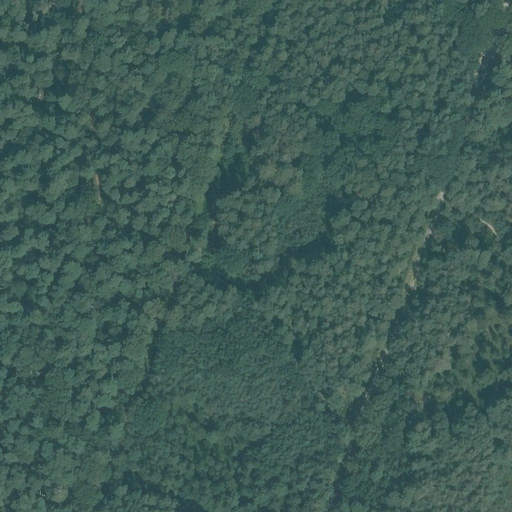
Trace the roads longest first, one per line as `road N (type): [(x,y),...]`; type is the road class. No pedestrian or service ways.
road 1 (track): [(267,0),(88,511)]
road 2 (track): [(487,47),(323,511)]
